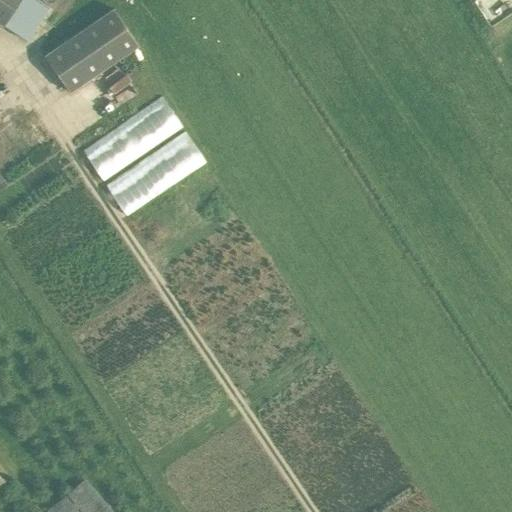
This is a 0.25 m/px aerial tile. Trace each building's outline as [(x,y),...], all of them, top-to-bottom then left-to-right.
[(49,7),(38,0),(0,0),(0,22),(27,40),(49,7)] [(71,93),(140,47),(114,8),(45,55),(71,93)] [(166,95),(84,147),(103,178),(185,126),(166,95)] [(126,213),(208,162),(188,130),(107,181),(126,213)] [(0,493),(5,488),(8,491),(12,488),(5,480),(0,475),(0,493)] [(50,511),(113,511),(85,479),(48,510),(50,511)]
